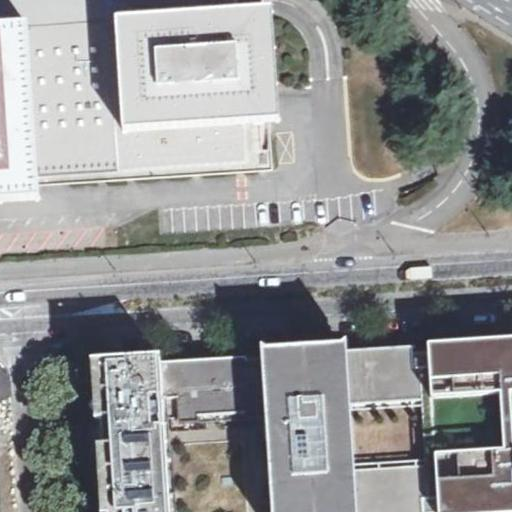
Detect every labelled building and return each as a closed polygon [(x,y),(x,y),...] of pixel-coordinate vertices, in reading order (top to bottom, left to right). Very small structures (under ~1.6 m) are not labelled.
[(0,0),(0,179),(264,163),(253,0),(0,0)] [(244,230),(277,228),(276,204),(243,206),(244,230)] [(438,511),(511,511),(511,341),(428,347),(429,354),(438,511)] [(413,348),(264,358),(272,484),(297,483),(298,511),(438,511),(429,354),(414,355),(413,348)] [(264,358),(99,369),(103,429),(108,511),(273,511),(272,484),(264,358)]
